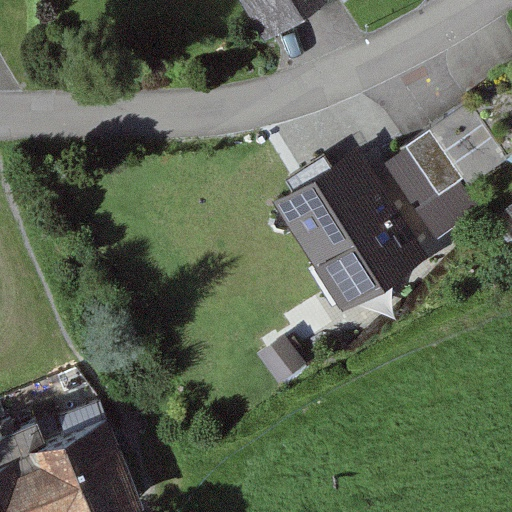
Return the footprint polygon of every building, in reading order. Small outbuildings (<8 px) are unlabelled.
[(263,0),(284,29),(326,0),(263,0)] [(403,105),(430,198),(485,183),(463,107),(487,99),(482,83),(403,105)] [(297,198),(300,203),(339,264),(350,257),(377,299),(447,254),(378,147),(297,198)] [(301,332),(274,350),(297,383),(324,365),(301,332)] [(130,411),(0,465),(0,511),(146,511),(169,502),(130,411)]
